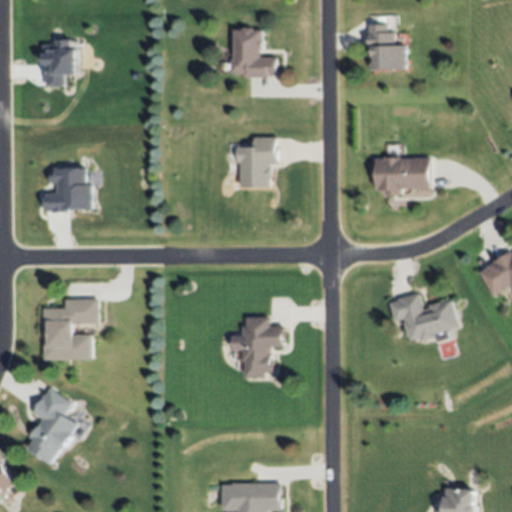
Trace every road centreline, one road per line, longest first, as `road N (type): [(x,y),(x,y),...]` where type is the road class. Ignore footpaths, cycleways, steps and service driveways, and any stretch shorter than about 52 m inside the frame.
road 1 (residential): [(511,194),(407,252),(3,260)]
road 2 (residential): [(329,511),(327,0)]
